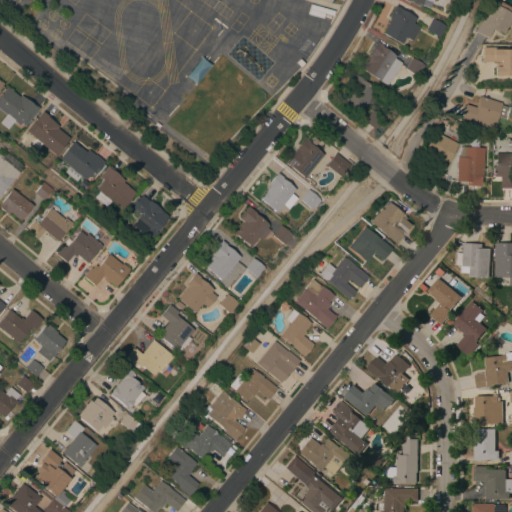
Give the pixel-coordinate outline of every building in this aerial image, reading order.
[(403,0),(428,10),(431,0),(403,0)] [(511,19),(504,35),(498,31),(497,32),(491,29),(487,38),(474,32),(489,2),(494,4),(496,0),(511,8),(509,12),(511,13),(511,19)] [(389,19),(387,18),(389,16),(388,16),(394,6),(415,18),(412,23),(419,27),(411,41),(404,37),(400,44),(381,33),(389,19)] [(444,26),(438,37),(425,30),(431,19),(444,26)] [(385,85),(361,69),(367,60),(364,58),(376,42),(381,46),(381,47),(395,56),(393,58),(400,63),(385,85)] [(511,49),(511,76),(496,76),(496,64),(471,64),(479,49),(511,49)] [(423,66),(416,77),(404,69),(410,58),(423,66)] [(359,114),(341,102),(350,87),(346,84),(352,73),(361,79),(361,80),(374,89),(359,114)] [(18,97),(19,95),(34,107),(34,106),(37,108),(23,125),(19,122),(17,125),(12,121),(5,129),(0,125),(0,119),(4,114),(0,111),(0,94),(6,87),(18,97)] [(501,103),(500,105),(509,108),(505,120),(497,117),(493,129),(460,119),(465,104),(475,108),(478,97),(479,97),(480,97),(501,103)] [(382,118),(373,129),(363,121),(372,110),(382,118)] [(34,152),(27,146),(33,138),(24,131),(32,122),(41,112),(47,117),(47,118),(57,126),(55,128),(68,138),(54,155),(40,144),(34,152)] [(441,175),(418,163),(434,131),(457,144),(441,175)] [(284,163),(304,139),(309,142),(308,143),(322,155),(303,178),(286,165),(284,163)] [(478,140),(477,148),(470,147),(470,140),(478,140)] [(84,152),(86,150),(93,155),(94,155),(103,162),(101,164),(103,166),(95,176),(93,174),(91,178),(87,175),(83,180),(78,176),(73,181),(63,172),(67,167),(57,159),(72,141),(84,152)] [(484,148),(483,177),(474,177),(474,183),(455,182),(456,158),(457,158),(461,147),(484,148)] [(0,194),(0,156),(1,157),(5,152),(22,166),(17,172),(18,172),(0,194)] [(325,165),(334,153),(349,165),(339,177),(335,173),(325,165)] [(511,189),(501,189),(501,177),(494,177),(495,154),(511,154),(511,189)] [(133,192),(119,209),(109,201),(104,207),(92,197),(97,191),(94,189),(101,180),(97,177),(106,166),(107,167),(108,166),(112,169),(111,171),(123,181),(121,182),(133,192)] [(275,212),(258,198),(260,196),(261,197),(264,192),(268,186),(266,184),(276,173),(282,177),(281,178),(294,189),(275,212)] [(51,189),(42,200),(33,193),(42,182),(51,189)] [(32,206),(30,209),(29,208),(19,221),(9,212),(7,215),(0,209),(0,202),(9,191),(8,191),(10,189),(18,195),(19,195),(32,206)] [(318,199),(318,200),(319,201),(314,206),(312,205),(309,209),(298,199),(307,189),(318,199)] [(131,207),(129,206),(134,200),(136,201),(140,195),(166,216),(153,232),(155,233),(151,237),(143,231),(141,234),(136,230),(135,231),(129,226),(137,216),(129,209),(131,207)] [(46,211),(42,207),(47,201),(51,205),(46,211)] [(368,222),(376,213),(377,213),(380,209),(381,210),(388,202),(406,218),(404,221),(410,226),(394,244),(368,222)] [(260,241),(256,238),(249,247),(232,233),(235,230),(237,228),(237,227),(242,221),(238,217),(247,206),(255,213),(255,214),(267,224),(265,227),(268,230),(260,241)] [(63,219),(64,217),(71,223),(56,241),(43,231),(36,239),(24,230),(32,220),(37,223),(49,208),(63,219)] [(282,245),(270,235),(278,225),(290,234),(282,245)] [(364,226),(390,248),(381,260),(372,253),(365,262),(347,247),(364,226)] [(79,231),(84,236),(86,233),(91,237),(95,233),(97,234),(100,230),(108,237),(86,263),(76,254),(74,257),(71,254),(65,262),(54,254),(62,245),(65,247),(79,231)] [(233,282),(224,274),(219,280),(202,265),(211,255),(209,254),(212,250),(212,249),(219,240),(225,245),(225,246),(238,257),(234,261),(244,269),(233,282)] [(461,264),(455,264),(455,253),(462,254),(462,243),(481,244),(481,248),(489,249),(488,278),(468,277),(465,277),(460,271),(461,264)] [(511,285),(506,285),(506,277),(494,277),(494,243),(511,243),(511,285)] [(120,265),(121,263),(128,269),(114,287),(104,279),(105,278),(101,275),(93,285),(82,276),(89,267),(91,269),(94,265),(96,267),(107,254),(120,265)] [(333,268),(343,257),(354,267),(355,266),(368,277),(358,288),(347,279),(344,283),(354,291),(347,300),(317,274),(326,263),(333,268)] [(262,267),(254,277),(243,268),(251,258),(262,267)] [(192,313),(175,299),(186,286),(185,286),(183,288),(181,287),(194,273),(198,277),(197,278),(212,290),(210,292),(215,296),(205,308),(200,304),(192,313)] [(429,316),(439,304),(434,299),(426,291),(436,278),(437,279),(442,274),(451,282),(447,287),(460,297),(448,311),(451,312),(440,325),(429,316)] [(311,279),(320,286),(321,286),(333,296),(327,302),(329,304),(325,309),(333,315),(334,315),(335,316),(325,328),(293,302),(311,279)] [(236,303),(227,313),(216,304),(225,294),(236,303)] [(473,319),(485,329),(476,340),(474,343),(476,345),(467,356),(455,345),(464,335),(459,332),(460,331),(451,324),(470,301),(481,310),(473,319)] [(181,349),(180,348),(176,352),(158,337),(162,333),(159,331),(167,322),(159,315),(168,304),(177,312),(175,314),(177,316),(176,317),(192,330),(186,336),(189,339),(181,349)] [(303,331),(304,332),(301,336),(312,344),(302,356),(291,347),(292,345),(279,335),(288,323),(283,319),(291,309),(296,313),(297,313),(310,323),(303,331)] [(18,319),(19,317),(21,319),(29,310),(40,319),(32,329),(29,326),(16,343),(0,330),(0,318),(7,310),(18,319)] [(64,341),(52,355),(53,356),(51,357),(50,356),(46,361),(34,352),(39,346),(31,339),(45,323),(56,333),(55,334),(64,341)] [(132,347),(140,354),(151,339),(171,356),(166,363),(169,366),(169,368),(168,370),(167,371),(163,372),(161,374),(156,370),(152,375),(143,368),(142,369),(139,367),(139,368),(137,366),(136,368),(133,366),(123,359),(132,347)] [(286,351),(286,350),(299,361),(290,372),(278,362),(275,366),(274,365),(266,374),(253,363),(254,362),(251,360),(251,358),(250,356),(251,354),(251,353),(253,352),(255,351),(257,351),(259,352),(262,353),(273,340),(286,351)] [(384,364),(388,359),(389,360),(394,354),(408,365),(405,370),(404,369),(401,373),(407,379),(396,393),(388,386),(387,387),(365,369),(375,356),(384,364)] [(501,356),(501,354),(506,354),(506,359),(511,358),(511,371),(506,372),(508,384),(475,388),(473,375),(484,373),(483,369),(484,369),(483,358),(501,356)] [(34,376),(23,368),(30,359),(41,368),(34,376)] [(119,380),(111,373),(120,362),(133,373),(129,377),(142,387),(139,391),(143,395),(136,404),(133,401),(126,409),(108,394),(119,380)] [(238,373),(243,378),(251,368),(262,379),(263,378),(276,389),(266,400),(256,391),(251,396),(250,395),(244,402),(231,392),(232,390),(227,386),(238,373)] [(32,384),(25,393),(14,384),(21,375),(32,384)] [(393,400),(388,407),(386,405),(381,411),(374,405),(366,416),(342,396),(352,385),(361,393),(365,388),(367,389),(372,383),(393,400)] [(18,395),(14,400),(15,401),(1,418),(0,417),(0,391),(3,394),(9,387),(18,395)] [(244,410),(237,419),(235,417),(233,420),(243,428),(233,440),(222,431),(223,429),(206,415),(204,418),(198,414),(206,404),(208,406),(220,390),(244,410)] [(501,419),(494,419),(494,425),(474,425),(474,396),(492,396),(492,395),(496,395),(496,397),(498,397),(498,401),(497,401),(497,402),(501,402),(501,419)] [(91,402),(94,397),(113,412),(110,416),(112,418),(103,428),(100,425),(95,432),(76,416),(88,400),(91,402)] [(357,455),(329,431),(328,429),(337,419),(329,412),(339,401),(351,410),(350,412),(369,427),(360,438),(366,444),(357,455)] [(140,426),(133,435),(118,422),(125,414),(140,426)] [(77,467),(60,453),(72,439),(63,432),(72,420),(82,428),(79,432),(94,445),(77,467)] [(195,437),(206,425),(218,436),(219,435),(229,444),(218,457),(217,456),(218,455),(210,448),(206,453),(205,451),(199,458),(188,449),(187,450),(177,440),(186,429),(191,433),(195,437)] [(473,460),(473,446),(472,446),(472,429),(494,430),(494,451),(498,451),(497,460),(473,460)] [(339,468),(329,460),(321,471),(307,461),(296,452),(307,440),(308,441),(308,442),(316,448),(319,443),(321,445),(326,438),(338,447),(338,446),(342,449),(341,449),(348,455),(339,468)] [(416,473),(415,473),(415,484),(398,484),(392,484),(392,476),(395,476),(395,455),(402,455),(402,445),(406,445),(406,439),(417,439),(416,473)] [(187,496),(176,487),(177,486),(174,484),(175,483),(165,475),(173,464),(165,459),(175,446),(183,453),(182,454),(195,463),(189,471),(189,472),(186,476),(196,483),(187,496)] [(64,483),(63,486),(63,488),(62,489),(61,490),(59,491),(57,492),(53,496),(33,480),(33,479),(32,478),(37,472),(34,470),(40,463),(38,461),(47,450),(59,459),(56,463),(60,466),(63,463),(73,471),(67,478),(68,479),(64,483)] [(313,473),(312,475),(341,498),(330,511),(328,508),(324,511),(312,511),(298,500),(307,488),(283,468),(292,456),(313,473)] [(473,467),(485,467),(485,470),(504,470),(504,480),(511,480),(511,493),(508,493),(508,500),(484,500),(484,482),(473,481),(473,467)] [(132,497),(142,484),(150,491),(159,480),(184,501),(175,511),(164,503),(159,509),(157,507),(153,511),(149,511),(140,504),(132,497)] [(39,498),(33,506),(37,509),(34,511),(14,511),(6,505),(9,501),(8,500),(10,498),(9,497),(20,484),(22,485),(23,484),(39,498)] [(416,488),(416,501),(404,501),(404,507),(403,507),(403,511),(380,511),(380,510),(376,510),(376,503),(382,503),(382,502),(384,502),(384,488),(416,488)] [(43,511),(45,510),(43,509),(51,499),(66,511),(43,511)] [(135,509),(136,508),(140,511),(118,511),(126,502),(135,509)] [(255,511),(264,502),(275,511),(296,511),(297,511),(298,511),(255,511)] [(472,511),(472,503),(493,504),(503,505),(503,511),(472,511)]
